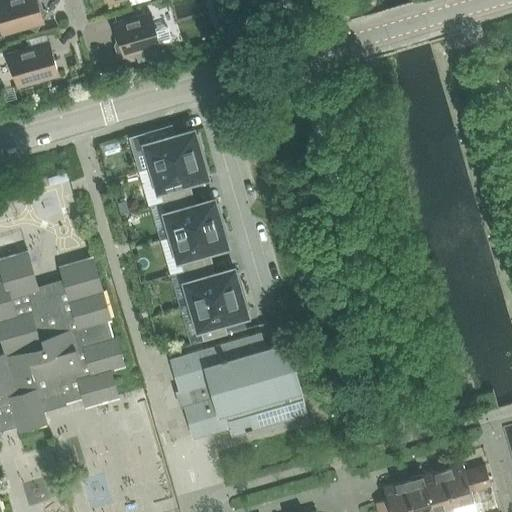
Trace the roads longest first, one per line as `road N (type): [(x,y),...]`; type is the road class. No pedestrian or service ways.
road 1 (tertiary): [(202,84),(495,0)]
road 2 (residential): [(202,84),(268,313)]
road 3 (tertiary): [(0,143),(202,84)]
